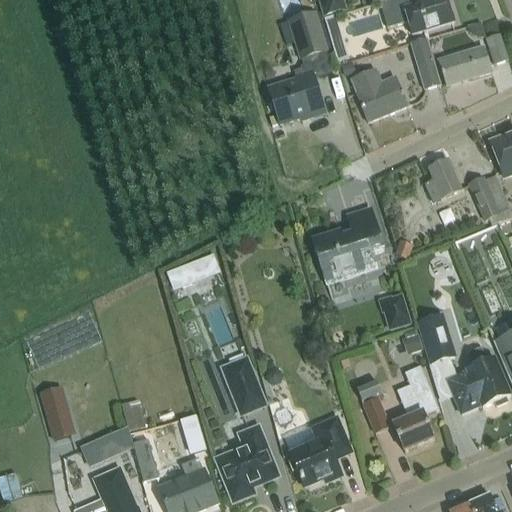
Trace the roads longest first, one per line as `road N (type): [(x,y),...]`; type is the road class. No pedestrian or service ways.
road 1 (residential): [(366,162),(511,94)]
road 2 (residential): [(390,511),(511,461)]
